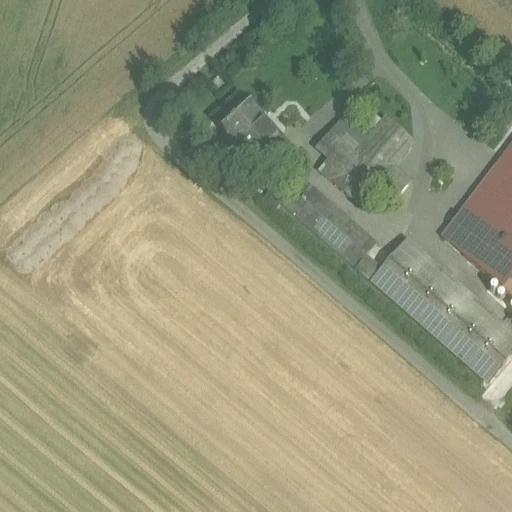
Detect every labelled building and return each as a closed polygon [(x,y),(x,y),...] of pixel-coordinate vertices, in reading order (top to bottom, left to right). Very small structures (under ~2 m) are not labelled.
[(224,86),(218,80),(212,85),(219,91),(224,86)] [(258,116),(241,97),(240,97),(239,97),(211,122),(233,146),(235,145),(262,176),(263,177),(276,165),(288,154),(260,122),(261,121),(257,117),(258,116)] [(386,121),(360,151),(344,137),(329,154),(333,158),(320,173),(359,208),(381,183),(399,198),(411,184),(393,169),(414,145),(386,121)] [(276,165),(263,177),(262,176),(259,179),(268,188),(284,174),(276,165)] [(511,181),(508,182),(504,183),(502,185),(499,187),(498,189),(496,191),(495,193),(494,195),(493,197),(492,200),(492,204),(493,208),(493,210),(495,213),(496,215),(498,218),(500,220),(503,221),(506,223),(510,224),(511,224),(511,181)] [(376,246),(303,183),(282,208),(355,270),(376,246)] [(511,358),(511,336),(407,245),(382,274),(370,265),(363,273),(375,283),(373,285),(488,386),(511,358)] [(511,246),(505,256),(491,274),(487,280),(511,299),(511,246)] [(496,248),(482,266),(491,274),(505,256),(496,248)]
